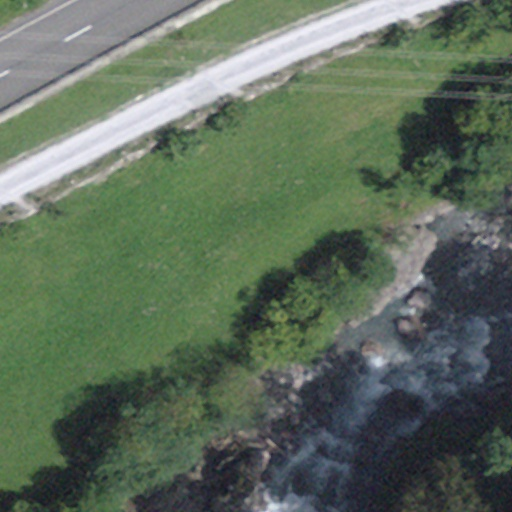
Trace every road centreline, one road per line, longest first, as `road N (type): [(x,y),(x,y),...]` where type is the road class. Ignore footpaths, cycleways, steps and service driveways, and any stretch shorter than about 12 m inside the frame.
road 1 (track): [(414,0),(252,65),(0,190)]
road 2 (secondary): [(0,73),(134,0)]
